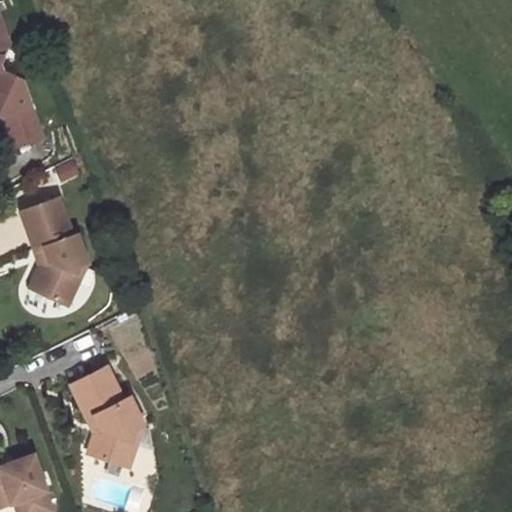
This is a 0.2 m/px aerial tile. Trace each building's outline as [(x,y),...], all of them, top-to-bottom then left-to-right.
[(0,120),(1,121),(2,124),(0,124),(0,142),(6,160),(37,151),(19,93),(0,82),(0,68),(7,55),(0,31),(0,120)] [(59,185),(78,176),(71,160),(51,169),(59,185)] [(61,206),(24,219),(38,257),(47,254),(53,269),(43,273),(33,294),(71,312),(81,289),(76,286),(82,273),(90,270),(80,241),(75,243),(61,206)] [(47,254),(38,257),(43,273),(53,269),(47,254)] [(90,270),(82,273),(76,286),(81,289),(90,270)] [(104,435),(97,438),(91,458),(131,472),(139,450),(133,448),(138,433),(146,430),(132,402),(127,405),(110,372),(74,390),(91,424),(97,421),(104,435)] [(0,464),(0,501),(5,499),(8,508),(18,505),(20,511),(56,511),(39,462),(5,474),(1,464),(0,464)] [(5,499),(0,501),(0,511),(8,508),(5,499)]
